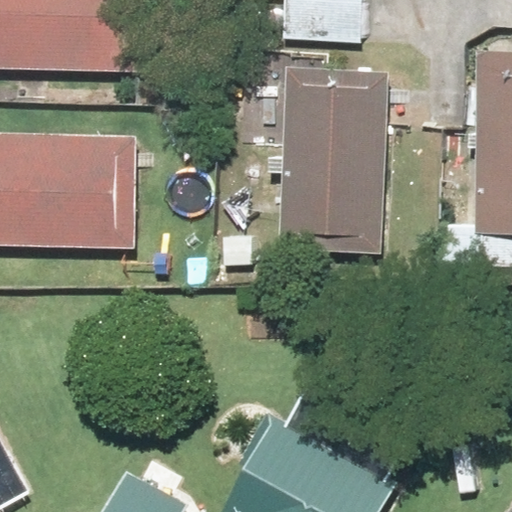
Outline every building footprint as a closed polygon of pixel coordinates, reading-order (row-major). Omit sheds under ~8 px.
[(132,0),(0,0),(0,50),(131,53),(132,0)] [(359,0),(282,0),(281,19),(359,23),(359,0)] [(511,254),(511,34),(480,33),(478,112),(437,111),(434,252),(511,254)] [(390,52),(288,51),(285,236),(387,238),(390,52)] [(139,122),(0,117),(0,225),(135,231),(139,122)] [(125,511),(104,501),(98,511),(374,511),(401,460),(283,401),(226,511),(125,511)] [(22,511),(0,464),(0,511),(22,511)]
